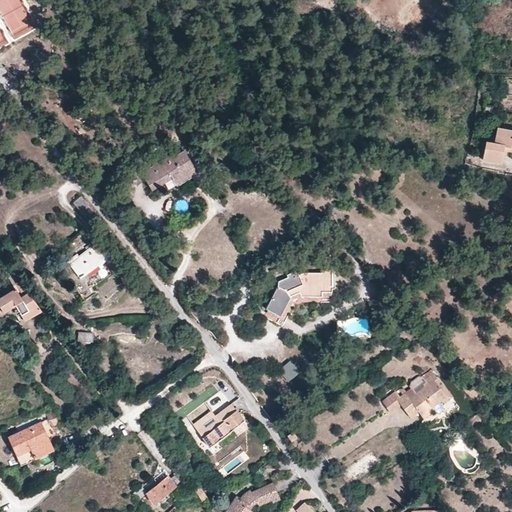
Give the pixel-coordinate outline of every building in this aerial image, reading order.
[(166,98),(161,104),(172,114),(178,109),(166,98)] [(161,104),(157,108),(168,118),(172,114),(161,104)] [(501,162),(503,150),(504,145),(511,147),(510,150),(511,150),(511,129),(497,127),(494,142),(486,141),(483,159),(501,162)] [(151,188),(162,183),(160,178),(170,172),(176,184),(188,177),(186,173),(195,168),(185,151),(175,156),(173,154),(142,172),(151,188)] [(198,172),(195,168),(186,173),(188,177),(198,172)] [(167,190),(176,184),(170,172),(160,178),(162,183),(167,190)] [(82,196),(74,202),(85,217),(87,215),(93,222),(99,217),(82,196)] [(102,221),(96,226),(103,235),(109,229),(102,221)] [(94,244),(87,250),(90,254),(94,258),(96,261),(98,263),(101,265),(109,255),(94,244)] [(87,250),(70,263),(81,277),(98,263),(96,261),(94,258),(90,254),(87,250)] [(276,287),(265,309),(281,316),(291,296),(299,293),(301,296),(323,297),(323,292),(332,292),(332,269),(322,269),(322,272),(304,272),(299,274),(297,270),(286,274),(287,277),(277,281),(276,287)] [(31,298),(18,281),(11,286),(13,290),(0,300),(0,309),(5,315),(14,307),(22,317),(36,305),(31,298)] [(40,310),(36,305),(22,317),(14,307),(5,315),(16,317),(22,324),(40,310)] [(94,332),(79,332),(79,340),(93,341),(94,332)] [(287,381),(300,371),(289,358),(276,369),(287,381)] [(397,399),(402,405),(408,413),(416,407),(420,411),(422,414),(446,396),(434,380),(438,377),(432,369),(423,376),(428,384),(410,397),(406,393),(400,397),(397,399)] [(439,376),(438,377),(434,380),(446,396),(422,414),(425,418),(434,411),(439,414),(444,411),(443,404),(454,396),(439,376)] [(391,413),(402,405),(397,399),(400,397),(396,392),(383,402),(391,413)] [(193,424),(210,446),(244,420),(231,403),(215,415),(211,410),(193,424)] [(411,418),(420,411),(416,407),(408,413),(411,418)] [(9,436),(18,456),(32,450),(35,458),(55,450),(50,438),(57,433),(52,424),(48,418),(42,422),(42,421),(9,436)] [(22,464),(35,458),(32,450),(18,456),(22,464)] [(187,479),(179,468),(174,473),(175,474),(180,481),(182,483),(187,479)] [(158,483),(168,475),(164,471),(155,478),(158,483)] [(180,481),(175,474),(170,478),(168,475),(158,483),(147,491),(142,486),(134,492),(139,499),(146,494),(155,504),(176,486),(175,485),(180,481)] [(236,495),(226,510),(229,511),(253,511),(254,511),(250,508),(253,504),(258,501),(259,505),(272,499),(272,498),(279,495),(273,482),(262,487),(251,491),(247,493),(245,494),(243,499),(236,495)] [(199,484),(194,488),(202,499),(207,495),(199,484)]
